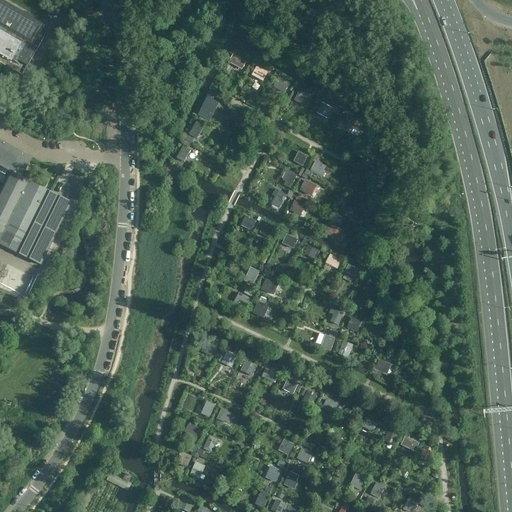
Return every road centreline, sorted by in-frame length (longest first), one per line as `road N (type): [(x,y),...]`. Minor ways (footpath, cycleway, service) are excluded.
road 1 (unclassified): [(16,511),(75,424),(108,332),(123,226),(125,104),(115,0)]
road 2 (motorway): [(481,205),(511,473)]
road 3 (secondary): [(424,8),(481,205)]
road 4 (secondary): [(502,193),(443,0)]
